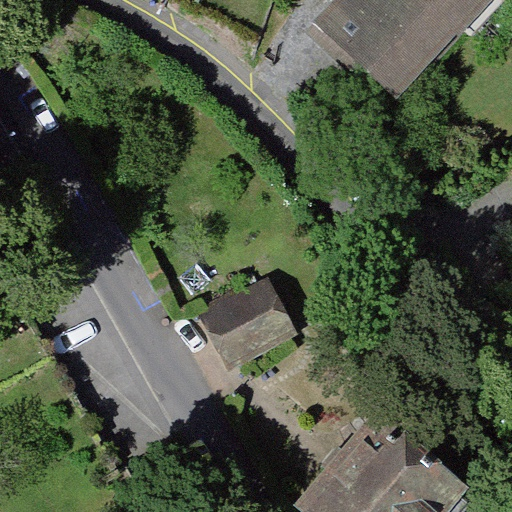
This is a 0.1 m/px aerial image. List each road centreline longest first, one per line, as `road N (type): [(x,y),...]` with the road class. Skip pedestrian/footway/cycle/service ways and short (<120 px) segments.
road 1 (residential): [(116,0),(210,57),(278,121),(488,407),(511,426)]
road 2 (residential): [(254,511),(0,81)]
